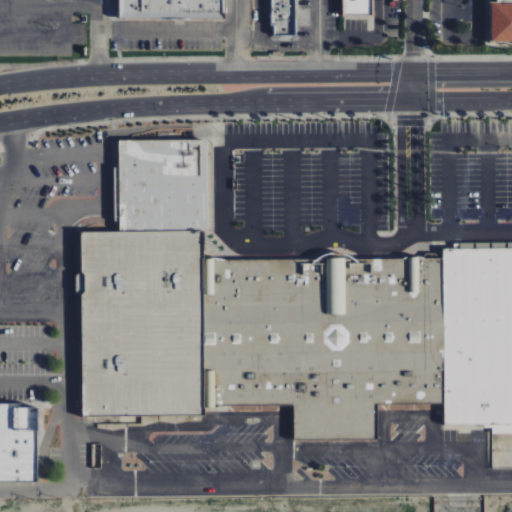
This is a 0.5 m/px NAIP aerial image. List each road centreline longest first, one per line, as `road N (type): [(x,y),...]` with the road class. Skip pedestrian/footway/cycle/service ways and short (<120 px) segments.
road 1 (primary): [(0,123),(167,106),(386,104)]
road 2 (primary): [(391,73),(100,77)]
